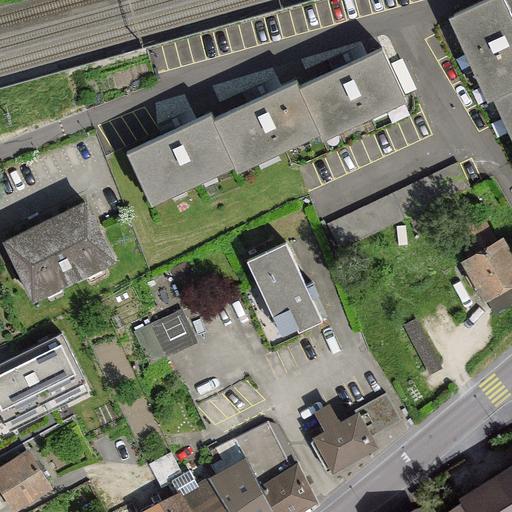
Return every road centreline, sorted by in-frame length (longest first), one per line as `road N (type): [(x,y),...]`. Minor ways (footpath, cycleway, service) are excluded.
road 1 (residential): [(0,153),(159,93),(402,21)]
road 2 (primary): [(344,511),(511,377)]
